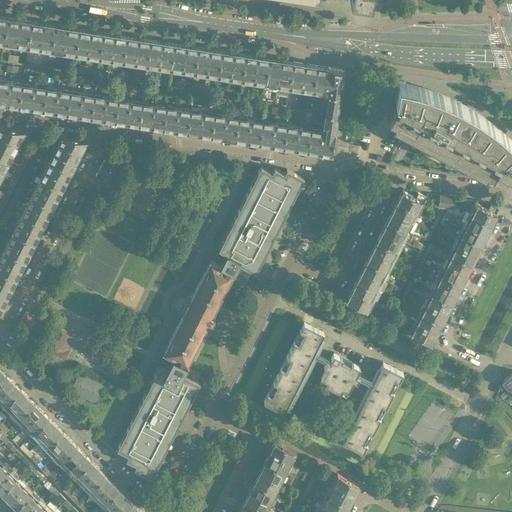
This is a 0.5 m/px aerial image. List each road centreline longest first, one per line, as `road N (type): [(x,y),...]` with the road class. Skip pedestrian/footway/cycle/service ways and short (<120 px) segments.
road 1 (residential): [(107,130),(0,341)]
road 2 (tertiary): [(353,38),(121,10)]
road 3 (residential): [(336,164),(107,130)]
road 4 (residential): [(156,511),(0,352)]
road 5 (residential): [(496,365),(448,336),(511,204)]
road 6 (residential): [(287,262),(331,284),(341,280),(396,175)]
road 7 (residential): [(210,413),(287,262)]
road 8 (tertiary): [(353,38),(373,50),(511,62)]
road 9 (residential): [(333,330),(475,403)]
road 10 (tertiary): [(511,40),(353,38)]
road 11 (residential): [(223,511),(260,440),(210,413)]
road 12 (residential): [(336,164),(356,62),(353,38)]
road 13 (residential): [(419,511),(475,403)]
